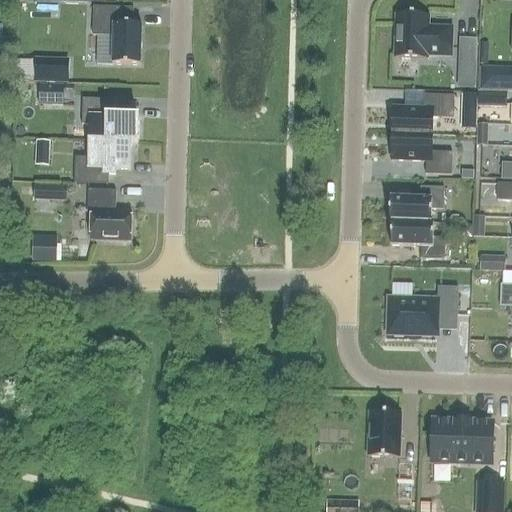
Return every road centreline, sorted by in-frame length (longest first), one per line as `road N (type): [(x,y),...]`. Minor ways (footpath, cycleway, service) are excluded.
road 1 (residential): [(349,279),(360,0)]
road 2 (residential): [(179,0),(170,279)]
road 3 (residential): [(511,387),(367,377),(348,345),(349,279)]
road 4 (residential): [(170,279),(349,279)]
road 5 (residential): [(0,283),(170,279)]
